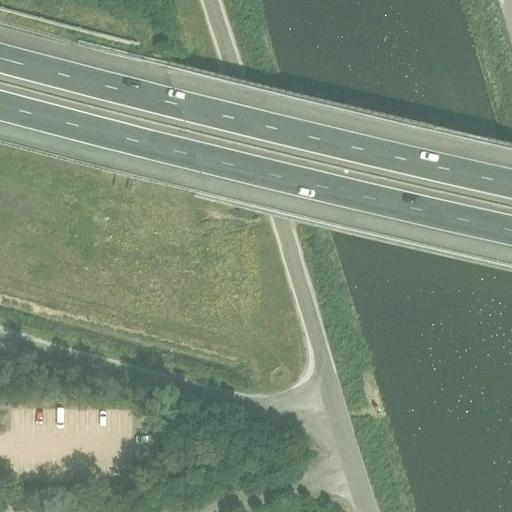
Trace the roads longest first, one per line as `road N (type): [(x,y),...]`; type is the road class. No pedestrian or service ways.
road 1 (motorway): [(511,182),(0,57)]
road 2 (motorway): [(0,106),(511,230)]
road 3 (unclassified): [(338,414),(209,0)]
road 4 (unclassified): [(338,414),(255,407),(0,339)]
